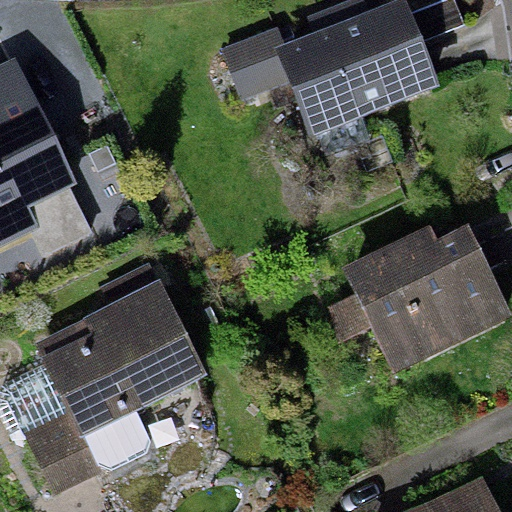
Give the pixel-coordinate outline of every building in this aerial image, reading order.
[(352,130),(434,98),(394,0),(364,0),(263,40),(314,169),(360,151),(352,130)] [(27,199),(70,178),(14,63),(0,69),(0,247),(41,228),(27,199)] [(384,378),(506,323),(458,217),(336,273),(384,378)] [(113,454),(240,389),(189,287),(105,330),(115,350),(19,398),(42,443),(61,480),(113,454)] [(505,511),(493,484),(429,511),(505,511)]
